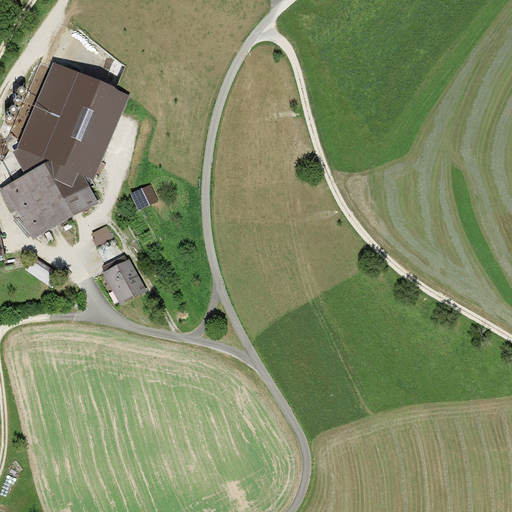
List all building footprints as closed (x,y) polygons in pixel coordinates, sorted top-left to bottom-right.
[(19,148),(13,152),(26,176),(72,153),(89,187),(129,97),(53,65),(19,148)] [(17,117),(26,122),(36,104),(22,95),(14,108),(20,112),(17,117)] [(26,176),(0,190),(0,193),(11,215),(17,212),(32,240),(99,205),(89,187),(72,153),(26,176)] [(151,185),(132,194),(140,210),(159,201),(151,185)] [(107,226),(93,234),(96,239),(93,240),(97,248),(114,239),(107,226)] [(28,272),(55,285),(61,271),(34,259),(28,272)] [(130,259),(104,274),(122,307),(135,300),(149,292),(130,259)]
